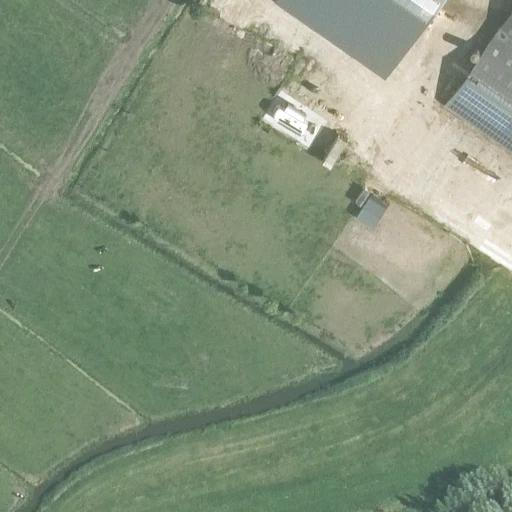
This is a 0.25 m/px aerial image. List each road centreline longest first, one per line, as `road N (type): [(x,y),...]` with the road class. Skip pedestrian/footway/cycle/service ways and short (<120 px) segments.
road 1 (track): [(251,0),(511,220)]
road 2 (track): [(0,262),(163,0)]
